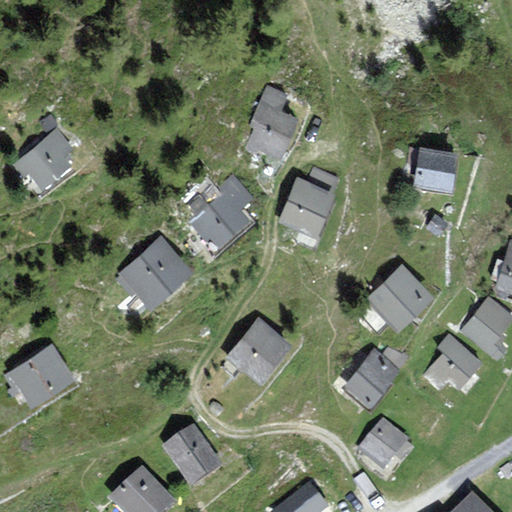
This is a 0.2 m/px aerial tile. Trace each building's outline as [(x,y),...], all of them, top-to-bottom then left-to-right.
[(286,96),(268,88),(252,125),(257,128),(250,145),(281,159),(298,120),(279,112),(286,96)] [(72,150),(58,132),(17,164),(28,177),(34,172),(45,186),(73,164),(66,155),(72,150)] [(456,155),(423,150),(418,186),(450,191),(456,155)] [(331,193),(298,181),(283,221),(316,233),(331,193)] [(249,198),(239,185),(194,223),(206,237),(211,232),(220,243),(247,220),(237,208),(249,198)] [(189,270),(162,239),(118,276),(135,296),(140,291),(150,303),(189,270)] [(511,246),(499,287),(511,291),(511,246)] [(431,296),(403,268),(371,300),(399,328),(431,296)] [(511,319),(511,317),(489,298),(463,330),(497,358),(502,351),(492,343),(511,319)] [(289,344),(260,320),(231,356),(261,379),(289,344)] [(482,363),(451,335),(440,348),(446,353),(426,375),(443,390),(452,379),(461,387),(470,376),(482,363)] [(72,377),(52,346),(6,376),(19,397),(27,392),(33,402),(72,377)] [(398,370),(375,353),(347,389),(370,406),(398,370)] [(406,439),(384,420),(360,449),(383,467),(397,451),(406,439)] [(219,461),(193,426),(166,445),(192,481),(219,461)] [(158,511),(172,500),(142,467),(113,493),(130,511),(158,511)] [(315,511),(325,504),(309,484),(274,511),(315,511)] [(491,511),(472,494),(454,511),(491,511)]
